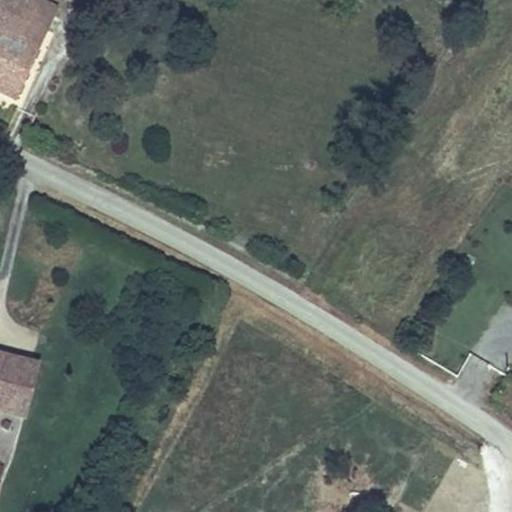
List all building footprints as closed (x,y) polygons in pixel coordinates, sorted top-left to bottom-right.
[(0,0),(0,87),(19,97),(53,27),(12,8),(15,0),(0,0)] [(44,0),(15,0),(12,8),(53,27),(62,9),(44,0)] [(0,397),(11,352),(0,349),(0,397)] [(11,352),(0,397),(0,408),(30,415),(43,360),(11,352)] [(511,375),(507,373),(492,402),(511,412),(511,375)]
